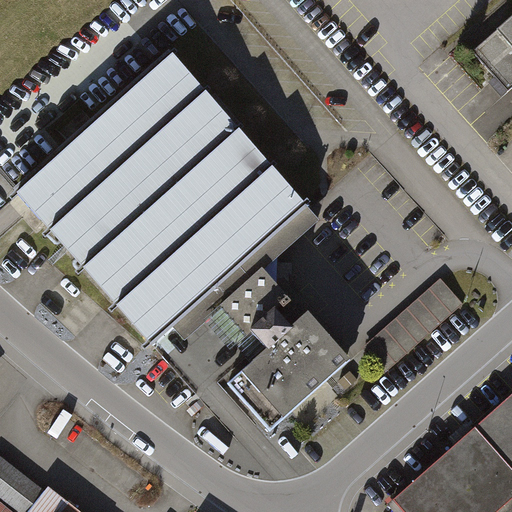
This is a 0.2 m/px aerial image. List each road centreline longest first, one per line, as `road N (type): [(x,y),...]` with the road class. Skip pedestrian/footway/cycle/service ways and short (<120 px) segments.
road 1 (residential): [(0,309),(86,385),(261,511)]
road 2 (residential): [(511,324),(337,475),(307,511)]
road 3 (unknown): [(3,429),(95,511)]
